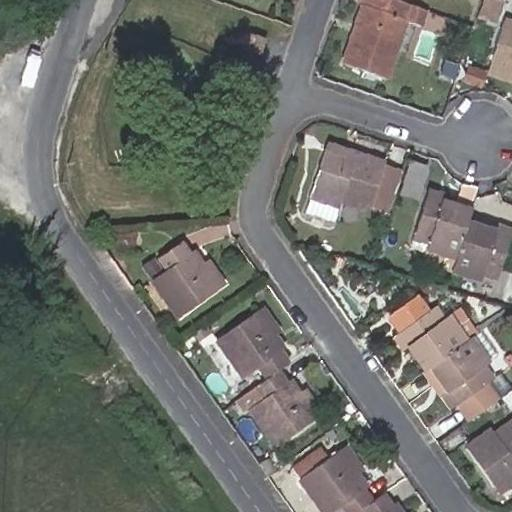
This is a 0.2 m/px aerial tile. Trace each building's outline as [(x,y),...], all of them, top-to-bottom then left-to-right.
[(427,14),(383,0),(360,0),(339,64),(384,79),(393,53),(402,25),(414,29),(422,32),(427,14)] [(498,21),(504,0),(485,0),(481,16),(498,21)] [(511,21),(501,18),(486,67),(511,75),(511,21)] [(414,29),(402,25),(393,53),(404,57),(414,29)] [(484,70),(511,79),(511,75),(486,67),(484,70)] [(324,144),(323,148),(352,157),(353,154),(324,144)] [(385,215),(387,210),(400,168),(353,154),(352,157),(323,148),(307,199),(337,209),(339,201),(385,215)] [(423,159),(408,154),(399,183),(414,188),(423,159)] [(457,258),(470,219),(473,207),(443,198),(444,191),(429,187),(413,240),(428,244),(427,248),(457,258)] [(337,209),(307,199),(302,213),(332,223),(337,209)] [(498,228),(470,219),(457,258),(453,272),(482,281),(484,276),(498,280),(511,233),(511,227),(500,224),(498,228)] [(159,277),(153,281),(180,318),(214,293),(198,270),(189,257),(187,260),(178,247),(150,266),(159,277)] [(198,270),(214,293),(220,289),(204,266),(198,270)] [(180,318),(153,281),(148,285),(175,322),(180,318)] [(421,374),(425,371),(461,345),(447,323),(441,328),(432,314),(426,319),(414,302),(386,321),(397,337),(390,343),(399,355),(405,351),(421,374)] [(261,313),(256,316),(272,338),(276,335),(261,313)] [(255,370),(263,382),(276,373),(287,365),(280,354),(282,353),(272,338),(256,316),(217,342),(243,379),(255,370)] [(457,316),(447,323),(461,345),(462,346),(463,344),(472,338),(457,316)] [(444,398),(437,403),(447,418),(454,413),(463,427),(495,404),(476,377),(483,373),(463,344),(462,346),(461,345),(425,371),(444,398)] [(425,371),(421,374),(418,376),(437,403),(444,398),(425,371)] [(262,404),(249,413),(276,452),(315,423),(297,399),(288,386),(285,388),(276,373),(263,382),(252,390),(262,404)] [(511,391),(499,401),(511,417),(511,391)] [(297,399),(315,423),(319,420),(302,396),(297,399)] [(511,478),(511,428),(495,441),(489,433),(463,451),(493,493),(511,478)] [(347,451),(343,454),(358,475),(362,472),(347,451)] [(322,511),(337,511),(342,509),(343,511),(358,511),(361,510),(373,501),(367,492),(370,490),(358,475),(343,454),(303,482),(322,511)] [(496,498),(511,486),(511,478),(493,493),(496,498)] [(392,509),(383,495),(373,501),(361,510),(361,511),(397,511),(394,507),(392,509)]
